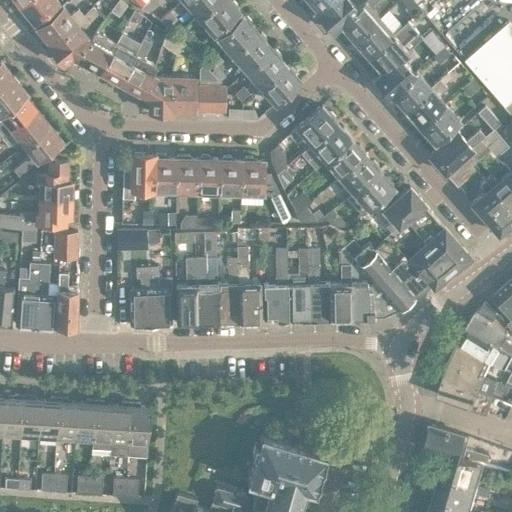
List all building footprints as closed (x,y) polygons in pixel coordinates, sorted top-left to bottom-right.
[(23,0),(18,4),(32,21),(58,0),(57,0),(23,0)] [(125,5),(118,0),(117,0),(109,11),(117,16),(125,5)] [(147,0),(141,6),(147,11),(157,2),(155,0),(147,0)] [(184,0),(197,15),(214,0),(184,0)] [(231,0),(214,0),(197,15),(212,32),(238,9),(236,7),(236,4),(233,0),(231,0)] [(313,4),(318,10),(319,11),(330,0),(306,0),(310,4),(313,4)] [(330,0),(319,11),(318,10),(317,12),(332,29),(339,22),(356,6),(350,0),(330,0)] [(362,0),(356,6),(339,22),(344,28),(344,32),(348,36),(352,36),(353,38),(378,16),(371,8),(379,0),(362,0)] [(407,6),(405,7),(412,14),(419,8),(412,1),(407,6)] [(49,43),(76,22),(83,15),(77,8),(70,14),(62,4),(35,25),(49,42),(49,43)] [(91,5),(83,15),(76,22),(49,43),(49,42),(47,44),(62,62),(71,55),(70,54),(89,39),(82,29),(98,13),(91,5)] [(138,19),(141,16),(132,10),(127,18),(132,21),(138,19)] [(159,19),(166,23),(173,17),(167,11),(159,19)] [(241,13),(216,36),(231,52),(256,30),(250,23),(250,20),(247,16),(243,16),(241,13)] [(365,56),(392,32),(378,16),(353,38),(359,45),(359,48),(365,56)] [(407,19),(392,32),(365,56),(372,63),(375,63),(381,70),(399,55),(407,49),(421,36),(407,19)] [(511,24),(507,19),(463,58),(503,104),(502,105),(511,116),(511,24)] [(186,25),(178,32),(188,40),(194,35),(186,25)] [(95,30),(89,39),(70,54),(71,55),(87,63),(88,67),(93,69),(96,68),(99,70),(115,41),(95,30)] [(231,52),(245,69),(270,46),(264,39),(265,36),(261,32),(258,32),(256,30),(231,52)] [(119,81),(134,51),(139,42),(120,31),(115,41),(99,70),(107,75),(106,77),(116,82),(117,80),(119,81)] [(176,54),(183,44),(165,32),(161,44),(176,54)] [(136,91),(148,97),(149,97),(148,73),(154,63),(142,56),(151,40),(143,36),(139,42),(134,51),(119,81),(127,85),(126,88),(135,93),(136,91)] [(428,47),(433,53),(442,45),(437,39),(428,47)] [(448,51),(442,45),(433,53),(438,59),(448,51)] [(253,91),(260,85),(285,63),(278,55),(279,52),(275,48),(271,48),(270,46),(245,69),(253,78),(246,84),(253,91)] [(216,54),(207,62),(213,68),(216,65),(222,60),(216,54)] [(413,71),(399,55),(381,70),(374,77),(389,94),(391,92),(390,92),(413,71)] [(0,59),(0,84),(12,75),(0,59)] [(286,64),(285,63),(260,85),(274,102),(299,79),(292,71),(293,68),(289,64),(286,64)] [(218,81),(225,75),(216,65),(213,68),(210,71),(218,81)] [(210,71),(204,66),(199,69),(199,81),(218,81),(210,71)] [(415,69),(413,71),(390,92),(391,92),(396,98),(396,102),(400,107),(403,107),(404,108),(429,86),(415,69)] [(438,78),(442,84),(450,76),(446,71),(438,78)] [(148,109),(171,110),(171,107),(171,74),(148,73),(149,97),(148,97),(148,109)] [(194,75),(171,74),(171,107),(179,107),(182,110),(188,110),(191,108),(193,108),(194,75)] [(0,84),(0,110),(23,92),(23,93),(25,91),(12,75),(0,84)] [(404,108),(410,114),(410,118),(414,123),(417,123),(419,124),(444,102),(436,93),(444,86),(442,84),(438,78),(429,86),(404,108)] [(467,93),(477,85),(471,79),(462,87),(467,93)] [(198,83),(197,108),(223,109),(224,84),(198,83)] [(248,93),(242,85),(234,92),(240,100),(248,93)] [(0,136),(2,135),(36,108),(23,93),(23,92),(0,110),(0,136)] [(458,119),(444,102),(419,124),(424,131),(424,134),(429,139),(432,139),(433,141),(458,119)] [(301,132),(310,142),(335,120),(334,119),(335,115),(331,112),(328,112),(320,103),(290,130),(296,137),(301,132)] [(483,105),(476,111),(490,129),(498,122),(483,105)] [(227,107),(227,117),(256,118),(253,108),(227,107)] [(16,134),(24,143),(48,123),(36,108),(2,135),(7,141),(16,134)] [(511,117),(502,127),(508,133),(511,129),(511,117)] [(314,167),(324,158),(349,136),(348,135),(350,133),(343,125),(341,127),(335,120),(310,142),(300,151),(314,167)] [(61,139),(48,123),(24,143),(31,152),(12,167),(18,174),(61,139)] [(463,153),(481,137),(484,135),(478,128),(465,139),(456,128),(428,153),(444,171),(463,153)] [(489,131),(484,135),(481,137),(490,147),(488,149),(490,151),(500,143),(489,131)] [(324,158),(338,175),(364,152),(362,151),(363,148),(360,144),(356,143),(349,136),(324,158)] [(481,137),(463,153),(472,163),(488,149),(490,147),(481,137)] [(269,149),(270,160),(276,173),(283,166),(285,164),(284,149),(277,142),(269,149)] [(134,187),(152,188),(153,152),(131,151),(130,163),(122,163),(121,195),(133,196),(134,187)] [(166,155),(164,153),(153,152),(152,188),(174,188),(175,155),(166,155)] [(345,182),(352,190),(378,168),(376,167),(377,163),(373,160),(370,160),(364,152),(338,175),(332,181),(338,188),(345,182)] [(177,155),(175,155),(174,188),(196,189),(197,156),(187,156),(185,153),(179,153),(177,155)] [(476,167),(472,163),(463,153),(444,171),(456,185),(476,167)] [(197,156),(196,189),(217,190),(218,157),(209,156),(207,154),(201,154),(199,156),(197,156)] [(217,190),(239,190),(240,157),(231,157),(229,155),(223,154),(221,157),(218,157),(217,190)] [(262,191),(262,171),(263,158),(253,158),(251,155),(245,155),(242,157),(240,157),(239,190),(262,191)] [(39,179),(39,195),(72,196),(72,187),(70,185),(70,179),(65,178),(66,158),(52,157),(48,160),(48,164),(44,164),(44,170),(36,170),(36,179),(39,179)] [(291,175),(283,166),(276,173),(281,185),(291,175)] [(375,200),(392,186),(393,185),(391,183),(391,180),(387,175),(384,175),(378,168),(352,190),(345,197),(361,214),(367,208),(375,200)] [(490,171),(483,177),(511,211),(511,174),(510,172),(510,171),(508,168),(496,178),(490,171)] [(269,172),(262,171),(262,191),(277,191),(271,179),(269,172)] [(482,190),(470,201),(497,231),(511,219),(511,211),(483,177),(476,182),(482,190)] [(398,193),(392,186),(375,200),(392,219),(397,225),(406,217),(423,202),(408,185),(398,193)] [(298,195),(291,188),(285,193),(295,213),(303,206),(310,200),(302,191),(298,195)] [(72,205),(72,196),(39,195),(38,211),(19,211),(19,215),(0,214),(0,225),(34,227),(35,221),(64,221),(64,214),(69,214),(69,207),(72,205)] [(423,202),(406,217),(451,269),(469,254),(423,202)] [(295,213),(300,223),(318,223),(317,222),(316,221),(303,206),(295,213)] [(327,222),(334,227),(348,226),(332,208),(316,221),(317,222),(327,222)] [(230,209),(230,222),(238,222),(238,209),(230,209)] [(151,210),(141,210),(141,222),(151,222),(151,210)] [(166,211),(157,211),(157,223),(173,223),(173,211),(166,211)] [(195,227),(195,217),(195,214),(185,214),(179,221),(179,226),(195,227)] [(216,226),(216,216),(195,217),(195,227),(216,226)] [(451,269),(406,217),(397,225),(392,219),(385,225),(392,234),(383,242),(400,262),(407,255),(429,281),(432,285),(451,269)] [(33,229),(27,229),(21,228),(20,241),(33,241),(33,229)] [(145,241),(145,228),(116,229),(116,246),(145,246),(145,241)] [(145,241),(158,240),(158,228),(145,228),(145,241)] [(54,229),(53,242),(76,243),(77,230),(54,229)] [(16,232),(0,230),(0,241),(15,243),(16,232)] [(192,230),(174,231),(174,240),(193,240),(192,230)] [(213,230),(202,230),(203,256),(214,255),(213,230),(205,230),(213,230)] [(235,240),(235,231),(224,230),(224,240),(235,240)] [(353,256),(385,293),(397,308),(429,281),(407,255),(400,262),(383,242),(375,248),(367,239),(359,246),(352,238),(344,245),(353,256)] [(53,255),(76,256),(76,243),(53,242),(53,255)] [(237,319),(259,318),(257,279),(246,279),(245,244),(234,244),(234,256),(237,319)] [(351,315),(350,280),(350,263),(353,256),(344,245),(338,250),(339,263),(336,263),(337,280),(326,280),(327,316),(351,315)] [(307,316),(305,246),(295,247),(296,281),(284,281),(285,317),(307,316)] [(315,246),(305,246),(307,316),(327,316),(326,280),(316,280),(315,246)] [(263,317),(285,317),(284,281),(283,247),(271,247),(272,281),(262,282),(263,317)] [(193,256),(194,281),(196,320),(216,319),(215,281),(214,255),(203,256),(193,256)] [(172,282),(175,321),(196,320),(194,281),(193,256),(183,256),(184,282),(172,282)] [(224,256),(225,280),(215,281),(216,319),(237,319),(234,256),(224,256)] [(17,277),(14,322),(32,323),(35,274),(36,261),(27,260),(26,277),(17,277)] [(36,261),(35,274),(32,323),(54,325),(54,323),(56,293),(56,284),(47,283),(48,261),(36,261)] [(127,288),(129,323),(150,322),(147,264),(134,265),(135,277),(139,276),(139,287),(127,288)] [(147,264),(150,322),(170,321),(168,275),(158,276),(157,264),(147,264)] [(4,268),(0,267),(0,320),(10,321),(12,285),(2,284),(4,268)] [(67,271),(57,270),(56,284),(56,293),(54,323),(74,325),(75,289),(66,289),(67,271)] [(511,275),(494,292),(511,311),(511,318),(507,323),(511,328),(511,275)] [(351,315),(381,315),(381,297),(369,297),(368,284),(365,283),(365,279),(350,280),(351,315)] [(385,293),(381,297),(381,315),(397,308),(385,293)] [(511,343),(502,338),(507,331),(475,310),(466,324),(511,353),(511,343)] [(505,368),(511,355),(511,353),(466,324),(458,338),(457,340),(495,363),(505,368)] [(483,375),(490,360),(495,363),(457,340),(448,359),(447,359),(447,361),(483,375)] [(496,380),(483,375),(447,361),(441,377),(490,394),(493,387),(496,380)] [(485,410),(490,394),(441,377),(435,392),(485,410)] [(496,380),(493,387),(503,391),(506,384),(496,380)] [(13,396),(4,396),(1,435),(19,436),(22,393),(13,393),(13,396)] [(31,394),(22,393),(19,436),(37,437),(40,398),(31,397),(31,394)] [(49,395),(48,398),(40,398),(37,437),(55,438),(58,396),(49,395)] [(67,396),(58,396),(55,438),(73,439),(76,400),(67,400),(67,396)] [(85,397),(84,401),(76,400),(73,439),(91,441),(94,398),(85,397)] [(103,398),(94,398),(91,441),(90,451),(108,452),(109,442),(112,403),(103,402),(103,398)] [(120,403),(112,403),(109,442),(108,452),(126,453),(127,443),(130,400),(121,400),(120,403)] [(139,401),(130,400),(127,443),(126,453),(146,454),(149,405),(139,404),(139,401)] [(423,445),(446,452),(461,456),(468,434),(429,422),(423,445)] [(296,511),(304,486),(313,489),(324,450),(313,447),(286,439),(259,431),(254,450),(253,450),(245,477),(251,479),(248,487),(253,489),(250,499),(260,502),(260,504),(261,504),(258,511),(250,511),(243,510),(248,493),(235,489),(235,487),(229,485),(228,487),(215,483),(208,508),(193,503),(195,496),(176,491),(169,511),(296,511)] [(461,456),(446,452),(440,473),(476,483),(480,470),(501,476),(503,467),(461,456)] [(488,455),(486,462),(487,462),(496,465),(498,457),(488,455)] [(3,486),(16,487),(17,470),(5,469),(3,486)] [(30,470),(17,470),(16,487),(29,488),(30,470)] [(39,489),(52,489),(53,472),(40,471),(39,489)] [(66,473),(53,472),(52,489),(65,490),(66,473)] [(89,474),(76,473),(75,491),(88,492),(89,474)] [(470,505),(476,483),(440,473),(437,482),(434,484),(432,490),(434,493),(434,495),(470,505)] [(102,475),(89,474),(88,492),(100,493),(102,475)] [(125,476),(112,476),(111,493),(124,494),(125,476)] [(137,477),(125,476),(124,494),(136,495),(137,477)] [(467,511),(470,505),(434,495),(431,504),(428,505),(426,511),(427,511),(467,511)]
